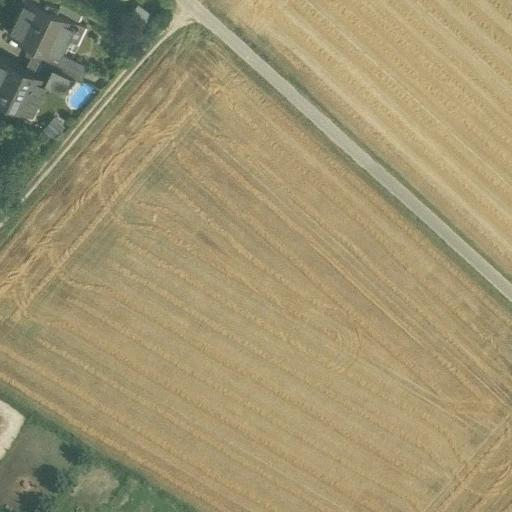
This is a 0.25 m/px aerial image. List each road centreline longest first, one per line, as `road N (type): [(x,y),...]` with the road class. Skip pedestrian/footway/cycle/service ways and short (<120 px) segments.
road 1 (track): [(511,296),(182,0)]
road 2 (track): [(184,2),(0,217)]
